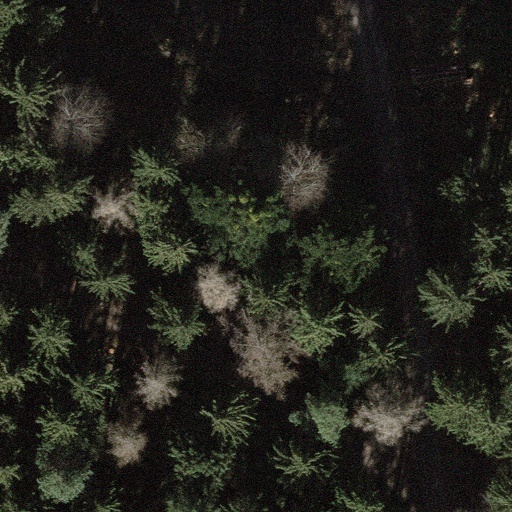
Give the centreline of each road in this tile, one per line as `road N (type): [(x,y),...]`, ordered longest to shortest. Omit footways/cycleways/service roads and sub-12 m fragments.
road 1 (track): [(366,0),(461,511)]
road 2 (track): [(459,470),(0,279)]
